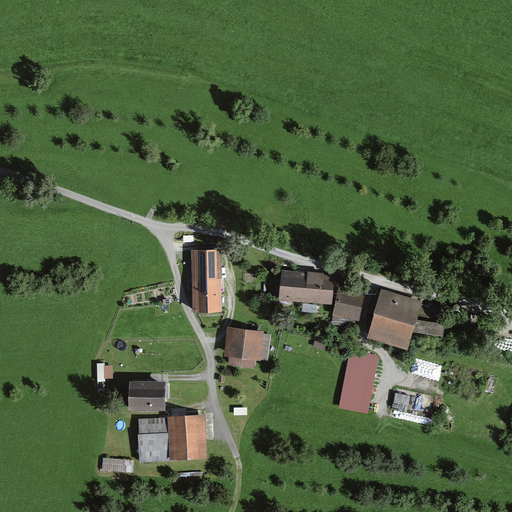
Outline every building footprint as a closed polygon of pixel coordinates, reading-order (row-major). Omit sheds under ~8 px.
[(224,249),(197,250),(199,311),(226,310),(224,249)] [(333,305),(336,280),(325,279),(326,273),(309,271),(309,275),(283,272),(280,300),(333,305)] [(410,344),(425,297),(384,285),(370,331),(410,344)] [(338,296),(330,324),(354,331),(362,303),(338,296)] [(267,330),(231,324),(227,355),(236,356),(235,366),(257,369),(258,357),(269,359),(273,335),(267,334),(267,330)] [(377,356),(351,351),(341,405),(367,410),(377,356)] [(103,380),(117,380),(117,365),(102,366),(103,380)] [(166,380),(131,380),(131,407),(166,407),(166,380)] [(409,409),(411,394),(397,392),(394,407),(409,409)] [(203,416),(173,419),(176,460),(207,457),(203,416)] [(135,471),(136,458),(104,458),(104,470),(135,471)]
